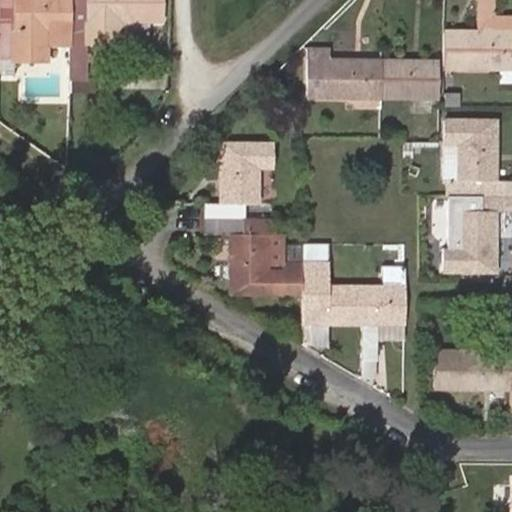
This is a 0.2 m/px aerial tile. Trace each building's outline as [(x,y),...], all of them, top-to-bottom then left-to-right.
[(0,0),(0,56),(10,57),(10,62),(47,62),(48,32),(70,32),(71,53),(71,75),(85,75),(84,43),(146,43),(146,23),(162,22),(161,0),(0,0)] [(491,0),(476,0),(477,30),(444,30),(444,70),(499,70),(511,69),(511,15),(492,15),(492,0),(491,0)] [(307,48),(307,60),(329,59),(329,48),(307,48)] [(10,57),(0,56),(0,68),(10,69),(10,62),(10,57)] [(329,59),(307,60),(307,99),(436,99),(436,59),(329,59)] [(511,83),(511,69),(499,70),(499,84),(511,83)] [(99,75),(85,75),(71,75),(71,88),(98,88),(99,75)] [(445,93),(445,107),(457,107),(457,94),(445,93)] [(511,196),(511,181),(496,181),(497,123),(445,123),(445,145),(461,145),(461,160),(445,160),(445,182),(450,182),(450,197),(471,197),(511,196)] [(219,203),(202,204),(202,235),(227,235),(228,296),(280,296),(301,296),(301,271),(268,271),(268,235),(273,234),(273,218),(245,219),(244,203),(258,203),(258,169),(270,169),(270,142),(219,142),(219,203)] [(461,160),(461,145),(445,145),(445,160),(461,160)] [(495,274),(496,210),(511,210),(511,196),(471,197),(470,211),(456,211),(455,246),(443,245),(443,274),(495,274)] [(455,246),(456,211),(443,211),(443,245),(455,246)] [(301,244),(301,257),(327,257),(327,244),(301,244)] [(301,271),(301,296),(302,324),(361,324),(361,361),(376,360),(375,340),(403,340),(403,285),(403,262),(380,262),(381,285),(327,286),(327,257),(301,257),(301,271)] [(511,372),(509,372),(509,350),(433,350),(434,390),(509,390),(510,414),(511,413),(511,372)]
